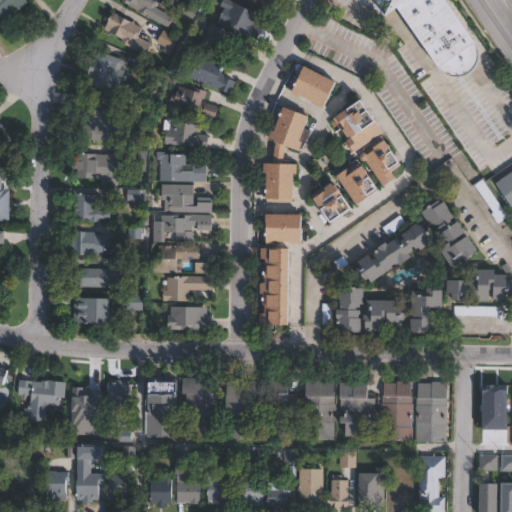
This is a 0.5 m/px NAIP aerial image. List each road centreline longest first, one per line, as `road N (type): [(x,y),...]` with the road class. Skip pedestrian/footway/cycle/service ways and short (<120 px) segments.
road 1 (residential): [(511,348),(0,336)]
road 2 (residential): [(285,51),(356,84),(411,167),(300,254),(296,344)]
road 3 (residential): [(310,0),(246,156),(244,343)]
road 4 (residential): [(71,0),(32,84),(39,143),(32,342)]
road 5 (residential): [(449,170),(323,256),(316,344)]
road 6 (residential): [(465,348),(465,511)]
